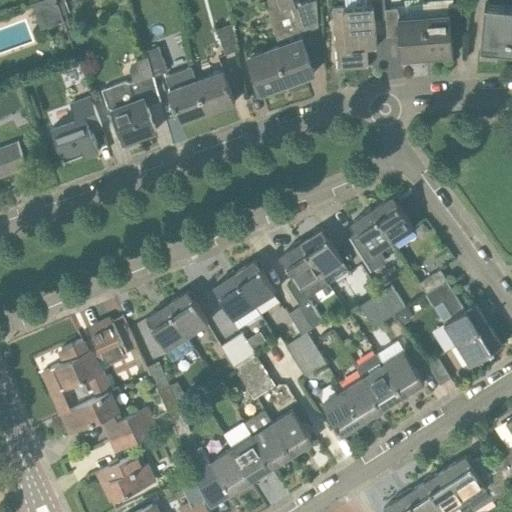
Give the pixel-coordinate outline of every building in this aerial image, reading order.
[(41,29),(64,21),(56,0),(44,0),(32,4),(41,29)] [(56,0),(64,21),(67,30),(72,28),(66,14),(70,13),(65,0),(56,0)] [(279,46),(275,48),(288,83),(314,73),(300,34),(318,27),(317,0),(308,4),(307,1),(308,0),(267,0),(267,1),(270,10),(268,11),(270,16),(269,17),(279,46)] [(338,70),(364,68),(363,49),(378,48),(374,7),(372,7),(371,0),(343,0),(344,6),(333,7),(338,70)] [(511,6),(485,3),(481,47),(511,50),(511,6)] [(449,13),(424,15),(428,58),(452,56),(452,57),(453,57),(451,31),(463,30),(461,4),(449,4),(449,13)] [(402,60),(428,58),(424,15),(398,17),(398,8),(386,9),(388,36),(399,35),(401,61),(403,61),(402,60)] [(233,24),(217,30),(225,55),(238,50),(233,24)] [(167,71),(158,47),(146,52),(148,57),(153,77),(167,71)] [(262,92),(288,83),(275,48),(248,58),(262,92)] [(112,110),(124,142),(156,131),(147,107),(161,102),(153,77),(148,57),(132,63),(130,69),(134,82),(130,83),(125,81),(102,90),(109,107),(112,110)] [(224,70),(196,80),(207,112),(235,102),(224,70)] [(180,122),(207,112),(196,80),(168,90),(180,122)] [(85,156),(98,151),(91,131),(102,127),(91,97),(71,104),(76,120),(52,129),(63,161),(84,154),(85,156)] [(0,149),(0,165),(2,169),(4,175),(28,166),(19,143),(0,149)] [(372,209),(392,241),(413,227),(393,196),(372,209)] [(379,249),(392,241),(372,209),(352,222),(358,232),(351,237),(351,236),(350,237),(371,271),(373,270),(372,269),(386,260),(379,249)] [(302,242),(323,273),(343,260),(323,229),(302,242)] [(302,242),(281,255),(301,287),(323,273),(302,242)] [(255,260),(234,273),(255,304),(275,291),(255,260)] [(426,294),(447,280),(440,269),(419,283),(426,294)] [(234,318),(255,304),(234,273),(214,286),(234,318)] [(454,291),(453,289),(447,280),(426,294),(432,304),(441,299),(454,291)] [(392,285),(382,291),(396,312),(405,306),(392,285)] [(167,304),(187,336),(208,322),(188,291),(167,304)] [(396,312),(382,291),(371,299),(385,319),(396,312)] [(476,303),(466,309),(454,291),(441,299),(452,318),(445,322),(458,344),(489,323),(476,303)] [(385,319),(371,299),(361,305),(374,326),(385,319)] [(310,301),(299,307),(313,327),(323,321),(310,301)] [(166,349),(187,336),(167,304),(146,317),(166,349)] [(290,313),(302,335),(307,331),(313,327),(299,307),(290,313)] [(96,397),(110,391),(111,391),(96,358),(102,355),(105,362),(127,352),(112,320),(90,330),(97,346),(87,350),(82,338),(62,348),(67,360),(51,367),(61,388),(53,392),(62,413),(72,409),(71,408),(63,389),(87,378),(96,397)] [(458,344),(471,365),(502,344),(489,323),(458,344)] [(241,331),(231,338),(244,360),(255,353),(241,331)] [(307,331),(302,335),(285,345),(292,356),(313,342),(307,331)] [(244,360),(231,338),(220,345),(233,366),(244,360)] [(313,342),(292,356),(299,366),(320,352),(313,342)] [(404,395),(425,382),(404,350),(384,363),(383,364),(404,395)] [(320,352),(299,366),(306,377),(327,363),(320,352)] [(262,363),(255,353),(244,360),(233,366),(240,377),(262,363)] [(384,408),(404,395),(383,364),(384,363),(378,354),(376,354),(376,353),(358,364),(359,365),(357,367),(363,377),(364,376),(384,408)] [(440,385),(451,378),(438,356),(428,363),(440,385)] [(178,382),(170,385),(159,361),(147,366),(158,390),(168,413),(180,408),(180,406),(189,401),(178,382)] [(262,363),(240,377),(246,387),(268,373),(262,363)] [(268,373),(246,387),(254,398),(275,385),(268,373)] [(344,389),(364,421),(384,408),(364,376),(363,377),(344,389)] [(323,403),(342,434),(364,421),(344,389),(323,403)] [(119,412),(110,391),(96,397),(71,408),(72,409),(62,413),(63,414),(64,413),(73,433),(119,412)] [(116,421),(122,435),(152,420),(147,407),(116,421)] [(180,408),(168,413),(179,436),(191,431),(180,408)] [(273,421),(293,454),(313,441),(293,409),(273,421)] [(245,423),(252,435),(272,467),(293,454),(273,421),(272,422),(265,410),(245,423)] [(152,420),(122,435),(113,439),(118,450),(158,432),(152,420)] [(232,448),(252,480),(272,467),(252,435),(232,448)] [(511,446),(491,460),(497,470),(511,460),(511,446)] [(252,480),(232,448),(211,461),(203,449),(188,459),(207,501),(228,488),(231,493),(252,480)] [(137,453),(99,471),(105,484),(109,481),(117,498),(154,482),(145,463),(143,465),(137,453)] [(473,511),(510,490),(504,481),(498,470),(497,470),(491,460),(476,470),(466,455),(445,469),(465,500),(473,511)] [(511,460),(497,470),(498,470),(504,481),(511,476),(511,460)] [(425,481),(444,511),(446,511),(465,500),(445,469),(425,481)] [(404,494),(415,511),(444,511),(425,481),(404,494)] [(386,511),(415,511),(404,494),(384,507),(386,511)] [(182,511),(208,511),(202,499),(181,509),(182,511)]
